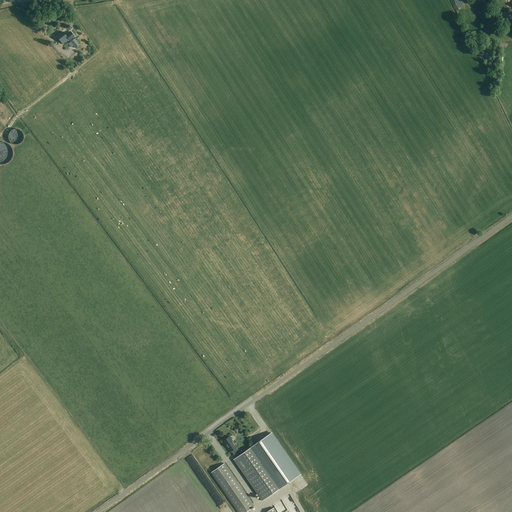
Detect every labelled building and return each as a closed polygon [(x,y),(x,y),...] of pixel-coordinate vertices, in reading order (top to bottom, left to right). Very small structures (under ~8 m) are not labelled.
[(509,12),(502,16),(504,21),(511,17),(509,12)] [(63,44),(69,39),(69,40),(74,36),(71,32),(66,35),(63,32),(57,36),(63,44)] [(79,45),(75,39),(68,43),(71,47),(73,45),(76,48),(79,45)] [(0,164),(1,164),(3,164),(5,164),(7,163),(9,162),(10,161),(11,159),(12,157),(13,155),(13,153),(13,151),(12,149),(11,147),(10,146),(9,144),(7,143),(5,142),(3,142),(1,142),(0,141),(0,164)] [(272,433),(255,444),(242,454),(237,447),(230,436),(223,441),(231,452),(232,451),(236,458),(234,459),(262,500),(300,474),(272,433)] [(246,511),(255,506),(224,463),(211,472),(239,511),(246,511)] [(283,499),(289,511),(292,511),(299,509),(297,507),(295,508),(291,500),(292,499),(291,495),(283,499)]
